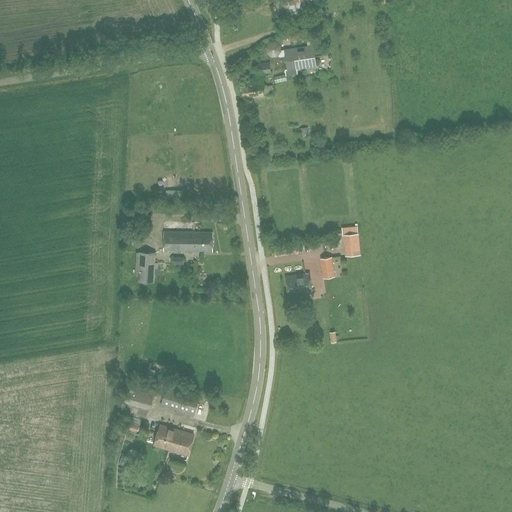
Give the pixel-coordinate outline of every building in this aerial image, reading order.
[(316,12),(312,0),(292,0),(283,3),(289,21),(316,12)] [(285,69),(286,79),(291,78),(290,75),(297,73),(297,68),(316,66),(316,65),(319,65),(318,59),(315,59),(313,46),(312,37),(307,38),(308,46),(285,50),(287,69),(285,69)] [(272,56),(277,55),(280,51),(279,45),(274,42),(270,42),(266,47),(267,52),(272,56)] [(262,85),(261,78),(265,77),(264,73),(271,72),(270,62),(257,64),(258,74),(258,78),(247,80),(248,82),(241,83),(243,98),(264,95),(264,94),(274,93),(272,84),(266,85),(266,84),(262,85)] [(213,251),(213,232),(164,231),(164,251),(213,251)] [(358,233),(345,235),(347,255),(360,254),(358,233)] [(154,282),(155,252),(139,252),(138,281),(154,282)] [(172,256),(172,263),(185,263),(185,255),(172,256)] [(323,278),(334,276),(332,256),(320,258),(323,278)] [(289,295),(312,292),(310,273),(286,276),(289,295)] [(147,417),(155,390),(128,382),(120,409),(147,417)] [(194,414),(199,398),(166,388),(161,405),(194,414)] [(176,439),(178,430),(160,425),(154,445),(169,449),(172,438),(176,439)] [(172,438),(169,449),(188,455),(194,434),(178,430),(176,439),(172,438)]
